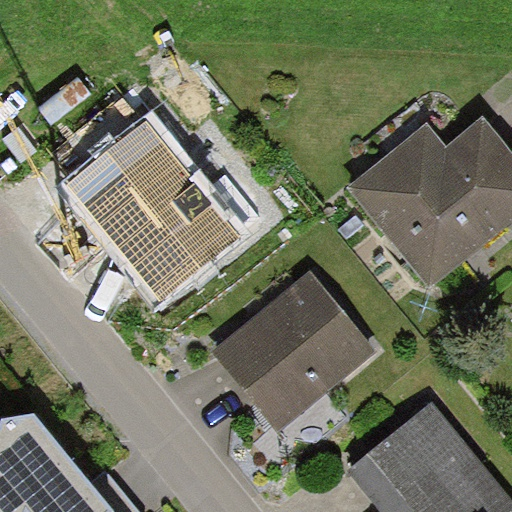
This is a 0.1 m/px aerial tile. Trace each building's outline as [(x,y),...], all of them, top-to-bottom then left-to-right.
[(150,129),(123,96),(59,149),(86,182),(150,129)] [(428,125),(349,190),(432,290),(486,245),(511,223),(511,154),(483,119),(447,149),(428,125)] [(191,172),(154,126),(150,129),(86,182),(81,186),(146,266),(203,221),(242,189),(213,154),(191,172)] [(376,354),(311,274),(212,353),(277,434),(376,354)] [(511,511),(511,501),(433,404),(347,473),(378,511),(511,511)] [(35,419),(2,422),(0,428),(0,511),(139,511),(127,497),(106,472),(91,487),(35,419)]
